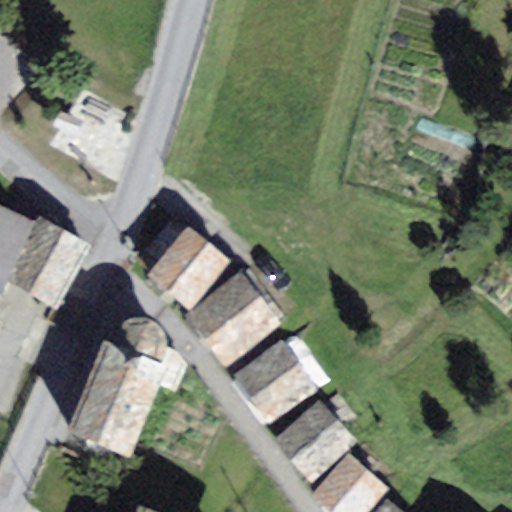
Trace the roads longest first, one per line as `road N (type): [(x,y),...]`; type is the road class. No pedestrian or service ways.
road 1 (residential): [(115,247),(138,291),(212,375),(307,511)]
road 2 (unclassified): [(14,511),(115,247)]
road 3 (unclassified): [(115,247),(169,106),(196,0)]
road 4 (residential): [(115,247),(0,150)]
